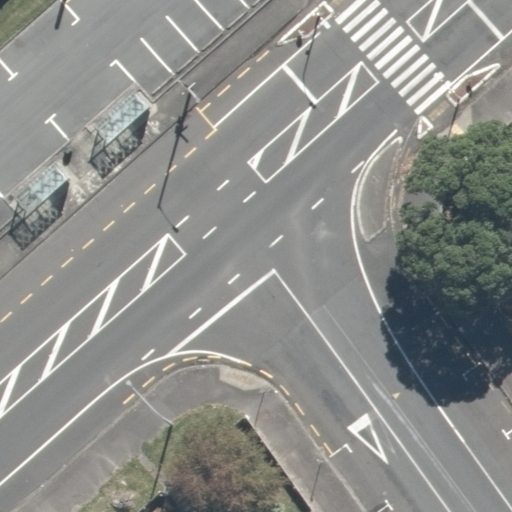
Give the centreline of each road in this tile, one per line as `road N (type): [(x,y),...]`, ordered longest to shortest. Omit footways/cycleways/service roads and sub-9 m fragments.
road 1 (residential): [(225,204),(447,511)]
road 2 (secondary): [(451,0),(225,204)]
road 3 (secondary): [(225,204),(0,403)]
